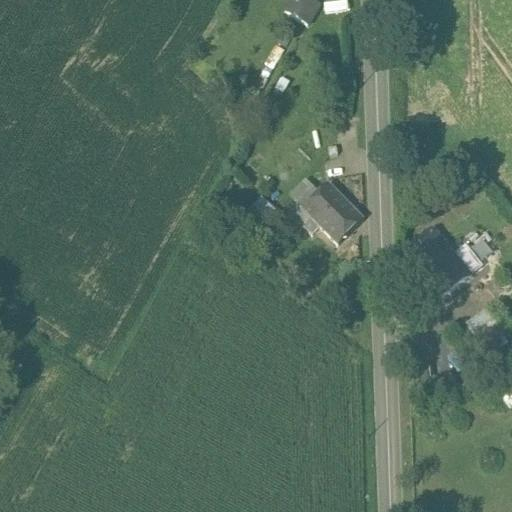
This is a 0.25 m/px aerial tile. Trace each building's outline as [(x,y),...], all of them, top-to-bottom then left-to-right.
[(319,6),(308,0),(292,0),(285,14),(307,27),(319,6)] [(266,177),(255,188),(271,199),(278,187),(266,177)] [(364,222),(329,187),(313,204),(304,213),(309,219),(324,233),(338,248),(364,222)] [(313,204),(301,193),(293,202),(304,213),(313,204)] [(324,233),(309,219),(301,228),(314,242),(324,233)] [(471,279),(434,232),(398,260),(436,307),(471,279)] [(491,355),(507,340),(480,313),(465,328),(491,355)] [(509,410),(511,407),(511,379),(495,393),(509,410)]
